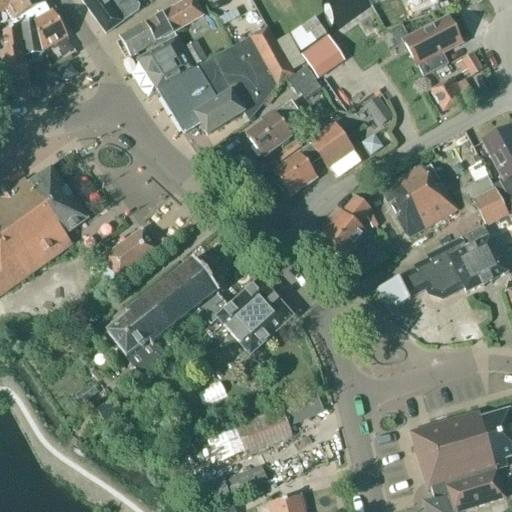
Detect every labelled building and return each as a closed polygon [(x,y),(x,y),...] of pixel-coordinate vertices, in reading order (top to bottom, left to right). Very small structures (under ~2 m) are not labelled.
[(35,23),(50,14),(41,0),(0,0),(0,11),(9,6),(21,26),(34,21),(35,23)] [(79,0),(106,36),(138,12),(140,7),(134,0),(79,0)] [(189,0),(154,20),(165,40),(203,18),(192,0),(189,0)] [(412,16),(437,7),(434,0),(419,0),(407,5),(412,16)] [(21,26),(24,47),(26,59),(44,55),(44,53),(68,39),(52,13),(50,14),(35,23),(34,21),(21,26)] [(130,60),(165,40),(154,20),(119,40),(130,60)] [(423,79),(448,66),(442,55),(460,45),(448,20),(403,43),(416,68),(417,68),(423,79)] [(4,49),(24,47),(21,26),(2,35),(4,49)] [(293,76),(273,42),(267,31),(194,72),(182,79),(182,78),(157,92),(156,93),(183,136),(200,127),(207,138),(243,115),(248,123),(276,89),(294,77),(293,76)] [(301,59),(287,35),(273,42),(293,76),(306,68),(301,59)] [(301,59),(317,82),(343,63),(327,40),(301,59)] [(194,72),(176,41),(137,62),(156,93),(157,92),(182,78),(182,79),(194,72)] [(194,69),(206,62),(196,43),(184,50),(194,69)] [(26,59),(24,47),(4,49),(5,54),(1,54),(1,66),(0,66),(0,85),(18,84),(19,94),(30,95),(28,78),(26,59)] [(462,75),(467,72),(471,79),(482,72),(473,56),(456,66),(462,75)] [(296,97),(315,83),(305,70),(286,83),(296,97)] [(456,87),(453,80),(430,94),(442,115),(465,102),(465,101),(473,96),(464,82),(456,87)] [(381,92),(365,101),(378,126),(395,117),(381,92)] [(298,117),(289,105),(274,116),(272,114),(261,122),(263,125),(245,138),(253,149),(251,150),(258,160),(260,159),(262,161),(279,149),(282,150),(289,145),(289,142),(291,140),(283,128),(298,117)] [(327,171),(353,153),(334,126),(308,145),(311,148),(273,175),(280,185),(278,186),(286,197),(287,196),(288,198),(305,186),(307,188),(317,181),(309,169),(320,161),(327,171)] [(511,210),(511,138),(508,131),(484,144),(504,181),(498,184),(511,210)] [(371,138),(359,144),(366,156),(378,150),(371,138)] [(435,192),(421,168),(381,194),(407,241),(455,213),(442,187),(435,192)] [(0,298),(32,276),(41,288),(52,280),(44,268),(72,248),(65,237),(87,222),(50,170),(28,185),(25,181),(11,191),(7,186),(0,191),(0,298)] [(485,229),(508,217),(488,179),(466,190),(472,203),(485,229)] [(357,228),(370,212),(358,201),(345,218),(340,214),(317,242),(343,263),(366,235),(357,228)] [(461,288),(463,291),(466,296),(481,288),(482,289),(491,284),(491,283),(506,275),(483,229),(460,240),(461,242),(440,252),(458,290),(461,288)] [(118,283),(157,255),(141,232),(102,260),(118,283)] [(444,300),(463,291),(461,288),(458,290),(440,252),(427,259),(428,261),(414,269),(415,272),(377,291),(378,292),(396,306),(407,301),(408,302),(409,302),(408,300),(425,292),(426,295),(429,293),(443,298),(444,300)] [(152,347),(197,311),(217,295),(218,296),(219,296),(211,285),(211,284),(201,272),(192,262),(126,315),(130,320),(108,337),(126,362),(148,344),(152,349),(153,348),(152,347)] [(217,295),(197,311),(211,327),(217,322),(250,358),(292,320),(258,282),(228,310),(217,297),(218,296),(217,295)] [(284,401),(290,424),(325,413),(318,391),(284,401)] [(104,425),(121,415),(114,403),(97,412),(104,425)] [(511,420),(509,412),(481,421),(479,414),(409,435),(427,493),(431,492),(434,504),(430,505),(426,511),(466,511),(506,500),(497,472),(508,469),(506,462),(511,459),(511,420)] [(246,457),(291,439),(281,413),(264,419),(236,431),(246,457)] [(208,510),(230,501),(221,479),(199,487),(208,510)] [(269,511),(303,511),(301,498),(268,506),(269,511)] [(209,511),(237,511),(233,502),(209,511)]
